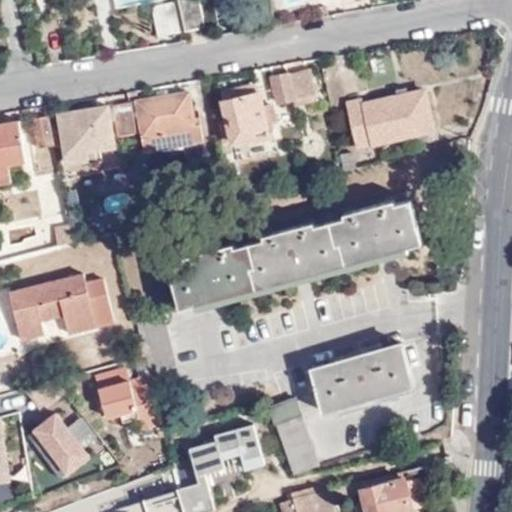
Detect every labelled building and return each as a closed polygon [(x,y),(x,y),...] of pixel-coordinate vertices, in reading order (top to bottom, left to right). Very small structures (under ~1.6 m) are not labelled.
[(178,0),(185,31),(204,26),(197,0),(178,0)] [(156,37),(178,33),(172,3),(149,8),(156,37)] [(407,79),(435,71),(429,53),(402,61),(407,79)] [(289,69),(269,74),(277,105),(296,100),(297,103),(315,98),(307,69),(290,73),(289,69)] [(224,99),(259,91),(257,84),(222,92),(224,99)] [(146,145),(201,134),(199,121),(194,121),(189,90),(137,99),(146,145)] [(269,132),(259,91),(224,99),(229,118),(220,121),(224,139),(234,137),(235,141),(269,132)] [(357,147),(433,131),(426,93),(365,106),(364,100),(348,103),(357,147)] [(137,135),(131,102),(112,105),(118,137),(137,135)] [(107,105),(58,114),(66,161),(88,158),(87,150),(114,146),(107,105)] [(54,145),(47,116),(33,118),(39,147),(54,145)] [(0,123),(0,186),(14,183),(10,163),(28,160),(21,120),(0,123)] [(182,305),(424,241),(412,198),(395,201),(394,196),(344,209),(346,216),(315,223),(313,217),(260,230),(262,238),(235,245),(234,239),(183,252),(185,259),(170,263),(182,305)] [(42,250),(58,245),(55,236),(40,240),(42,250)] [(86,274),(11,293),(23,338),(45,332),(42,315),(65,308),(72,331),(99,324),(86,274)] [(138,316),(147,354),(154,384),(181,377),(164,310),(138,316)] [(327,412),(414,390),(402,343),(315,366),(327,412)] [(138,406),(141,416),(142,424),(162,419),(149,373),(124,379),(120,366),(95,372),(107,414),(123,410),(138,406)] [(54,380),(20,388),(35,408),(63,390),(54,380)] [(270,403),(293,472),(317,465),(296,395),(270,403)] [(126,420),(141,416),(138,406),(123,410),(126,420)] [(87,454),(55,413),(28,434),(50,462),(47,465),(56,477),(87,454)] [(0,477),(12,476),(3,415),(0,415),(0,477)] [(220,511),(214,491),(210,477),(204,478),(197,458),(174,464),(175,466),(181,486),(182,491),(188,511),(220,511)] [(401,477),(400,471),(309,492),(315,511),(336,511),(334,504),(344,501),(342,497),(363,490),(368,511),(394,511),(413,507),(405,475),(401,477)] [(109,508),(173,488),(169,474),(104,497),(102,502),(109,508)] [(0,480),(0,500),(13,499),(12,480),(0,480)] [(111,511),(116,511),(182,491),(181,486),(173,488),(109,508),(111,511)] [(220,511),(229,511),(222,489),(214,491),(220,511)] [(188,511),(182,491),(116,511),(188,511)] [(315,511),(309,492),(280,502),(283,511),(315,511)] [(100,493),(49,511),(97,511),(101,503),(100,493)]
